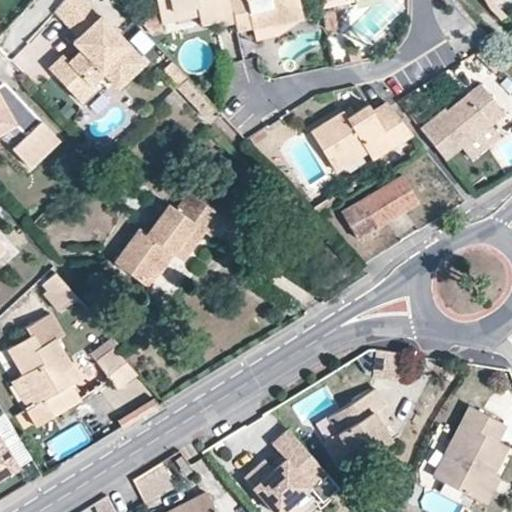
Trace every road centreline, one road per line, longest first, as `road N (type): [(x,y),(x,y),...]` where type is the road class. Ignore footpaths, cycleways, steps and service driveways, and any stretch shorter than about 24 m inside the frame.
road 1 (residential): [(35,511),(331,328),(419,301)]
road 2 (residential): [(244,86),(275,96),(403,61),(418,47),(423,0)]
road 3 (residential): [(507,238),(476,227),(440,241),(419,268),(419,301)]
